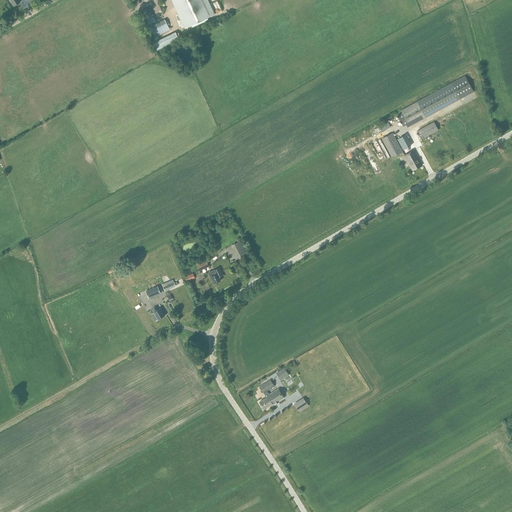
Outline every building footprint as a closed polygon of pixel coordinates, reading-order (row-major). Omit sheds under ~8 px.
[(173,0),(186,28),(194,24),(214,15),(206,0),(173,0)] [(142,10),(145,18),(153,16),(150,7),(142,10)] [(170,30),(168,26),(165,19),(150,26),(156,37),(170,30)] [(465,76),(401,111),(402,113),(398,116),(404,126),(406,125),(408,127),(474,92),(465,76)] [(388,122),(390,126),(400,121),(398,117),(388,122)] [(381,130),(390,128),(387,121),(379,124),(381,130)] [(439,130),(434,122),(416,131),(421,140),(439,130)] [(381,139),(392,157),(403,151),(392,133),(381,139)] [(438,138),(426,143),(427,146),(424,148),(426,152),(441,145),(438,138)] [(414,150),(405,155),(413,170),(422,165),(414,150)] [(234,244),(239,256),(246,252),(240,241),(234,244)] [(209,267),(206,260),(197,265),(200,271),(209,267)] [(217,274),(215,270),(208,273),(210,277),(210,278),(214,287),(224,282),(221,277),(224,276),(220,267),(216,269),(218,273),(217,274)] [(195,278),(193,273),(185,277),(187,282),(195,278)] [(162,286),(164,291),(176,286),(174,282),(163,287),(163,286),(162,286)] [(149,299),(161,294),(158,286),(146,291),(149,299)] [(164,316),(160,308),(158,309),(156,306),(152,309),(158,319),(164,316)] [(289,375),(284,368),(276,373),(281,380),(289,375)] [(264,409),(271,404),(272,405),(284,398),(278,389),(269,394),(267,391),(274,386),(270,380),(259,387),(263,393),(264,393),(266,396),(266,397),(259,402),(264,409)] [(304,398),(294,404),(299,412),(309,406),(304,398)]
